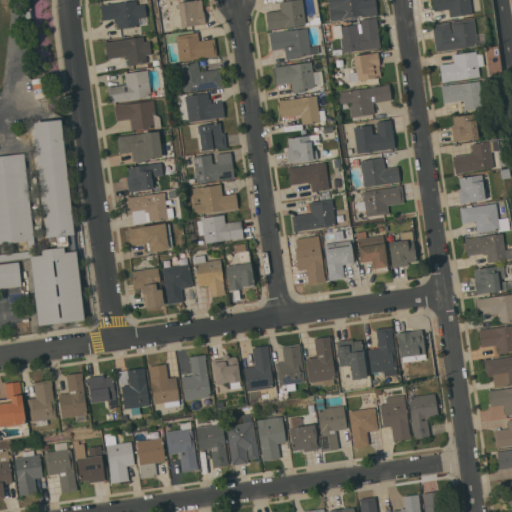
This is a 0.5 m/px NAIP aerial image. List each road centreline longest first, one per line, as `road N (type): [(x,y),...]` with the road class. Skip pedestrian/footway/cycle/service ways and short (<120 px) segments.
road 1 (residential): [(477,511),(404,0)]
road 2 (residential): [(445,295),(0,357)]
road 3 (residential): [(469,459),(105,511)]
road 4 (residential): [(117,339),(71,0)]
road 5 (residential): [(286,318),(239,0)]
